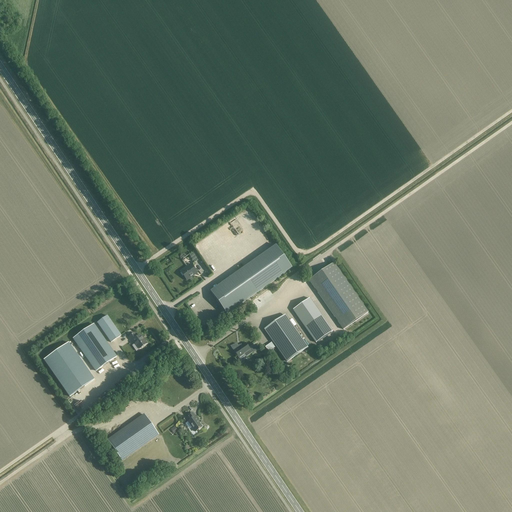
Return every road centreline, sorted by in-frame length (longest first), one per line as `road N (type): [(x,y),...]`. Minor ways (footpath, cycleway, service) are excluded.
road 1 (secondary): [(297,511),(0,66)]
road 2 (track): [(135,268),(252,190),(297,251),(306,252),(511,110)]
road 3 (track): [(511,122),(320,257)]
